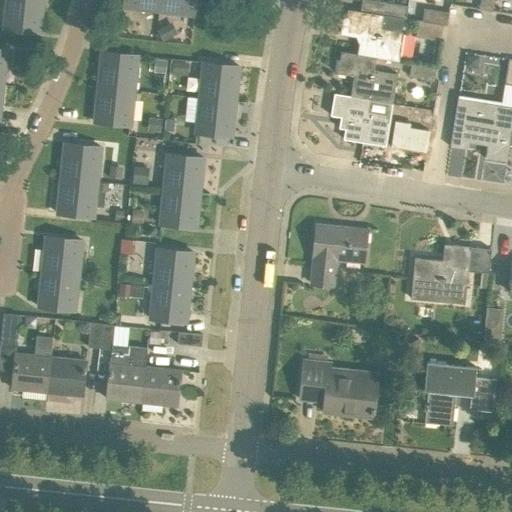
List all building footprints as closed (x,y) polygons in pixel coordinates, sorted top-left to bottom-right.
[(40,33),(43,0),(7,0),(4,29),(40,33)] [(159,11),(160,0),(124,0),(124,7),(159,11)] [(160,0),(159,11),(195,15),(196,0),(160,0)] [(407,19),(407,18),(409,6),(373,0),(362,0),(361,11),(403,18),(407,19)] [(493,11),(494,0),(481,0),(480,9),(493,11)] [(412,19),(419,20),(423,21),(425,8),(425,7),(414,5),(412,16),(412,19)] [(425,8),(423,21),(444,24),(448,25),(450,12),(425,8)] [(401,32),(403,18),(361,11),(348,9),(345,31),(361,34),(358,54),(376,57),(399,62),(404,35),(403,32),(401,32)] [(441,41),(444,24),(423,21),(419,20),(416,37),(441,41)] [(175,36),(169,24),(158,30),(164,41),(175,36)] [(139,55),(122,53),(103,51),(99,87),(135,90),(139,55)] [(376,57),(358,54),(342,51),(338,73),(354,76),(351,96),(393,104),(398,75),(374,70),(376,57)] [(468,54),(466,66),(478,68),(479,56),(468,54)] [(156,59),(155,71),(166,73),(167,60),(156,59)] [(184,75),(186,63),(174,62),(173,74),(184,75)] [(200,97),(236,101),(240,66),(204,62),(200,97)] [(437,68),(417,64),(411,64),(410,76),(435,80),(437,68)] [(131,126),(135,90),(99,87),(95,122),(131,126)] [(393,104),(351,96),(335,94),(331,115),(348,118),(344,139),(386,146),(393,104)] [(232,136),(236,101),(200,97),(197,133),(232,136)] [(509,145),(511,132),(510,132),(511,119),(511,106),(458,98),(451,146),(467,149),(468,143),(488,146),(486,158),(507,162),(510,145),(509,145)] [(430,110),(410,106),(405,105),(403,119),(411,120),(410,130),(430,133),(432,122),(428,121),(430,110)] [(166,118),(165,130),(175,131),(176,119),(166,118)] [(103,147),(85,145),(65,143),(62,178),(99,182),(103,147)] [(204,157),(184,155),(167,154),(164,189),(200,193),(204,157)] [(122,179),(123,167),(110,166),(110,178),(122,179)] [(150,168),(135,166),(133,182),(148,184),(150,168)] [(95,217),(99,182),(62,178),(58,213),(95,217)] [(100,182),(99,190),(109,191),(110,183),(100,182)] [(196,228),(200,193),(164,189),(160,224),(196,228)] [(124,220),(125,210),(116,209),(115,220),(124,220)] [(142,221),(143,210),(133,209),(132,220),(142,221)] [(364,263),(365,250),(368,230),(317,224),(312,283),(335,286),(338,261),(364,263)] [(84,240),(67,238),(47,236),(43,271),(80,275),(84,240)] [(131,255),(133,240),(121,239),(120,253),(131,255)] [(471,247),(471,246),(453,244),(451,261),(415,257),(414,269),(411,297),(465,303),(469,271),(489,273),(492,249),(471,247)] [(194,252),(174,250),(157,248),(154,283),(190,287),(194,252)] [(76,311),(80,275),(43,271),(39,307),(76,311)] [(107,282),(97,276),(93,283),(102,289),(107,282)] [(120,283),(119,296),(129,297),(130,284),(120,283)] [(187,323),(190,287),(154,283),(153,284),(152,292),(150,319),(187,323)] [(18,339),(20,315),(8,314),(3,361),(15,362),(18,339)] [(103,324),(92,323),(89,347),(100,348),(103,324)] [(146,366),(145,366),(147,348),(113,345),(115,325),(103,324),(100,348),(112,349),(107,398),(142,402),(146,366)] [(502,326),(485,325),(484,342),(501,343),(502,326)] [(151,331),(150,343),(161,344),(162,331),(151,331)] [(472,331),(471,341),(482,342),(483,332),(472,331)] [(203,334),(183,332),(179,332),(178,343),(202,346),(203,334)] [(410,342),(413,349),(422,345),(419,339),(410,342)] [(52,356),(36,355),(16,353),(12,388),(48,392),(52,356)] [(83,396),(85,376),(87,360),(52,356),(48,392),(83,396)] [(324,412),(373,417),(378,371),(332,366),(332,361),(305,358),(300,399),(302,399),(302,391),(326,393),(324,412)] [(476,375),(477,368),(428,362),(425,390),(429,390),(425,422),(453,425),(456,393),(474,395),(473,410),(494,412),(498,377),(476,375)] [(181,370),(161,368),(146,366),(142,402),(177,406),(181,370)]
